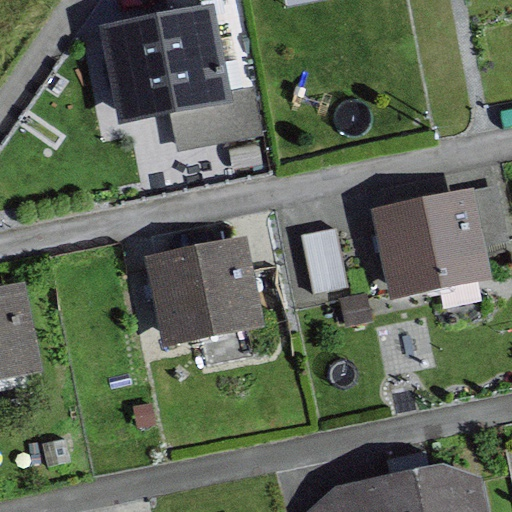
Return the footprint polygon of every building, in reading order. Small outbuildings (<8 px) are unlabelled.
[(217,0),(176,0),(177,9),(218,7),(217,0)] [(212,16),(102,36),(120,132),(229,112),(212,16)] [(470,201),(373,220),(390,305),(486,286),(470,201)] [(251,237),(247,215),(148,232),(152,254),(251,237)] [(339,238),(298,247),(311,304),(351,295),(339,238)] [(248,250),(145,272),(161,352),(265,330),(248,250)] [(24,298),(0,301),(0,391),(40,384),(24,298)] [(483,511),(478,479),(303,510),(303,511),(483,511)]
